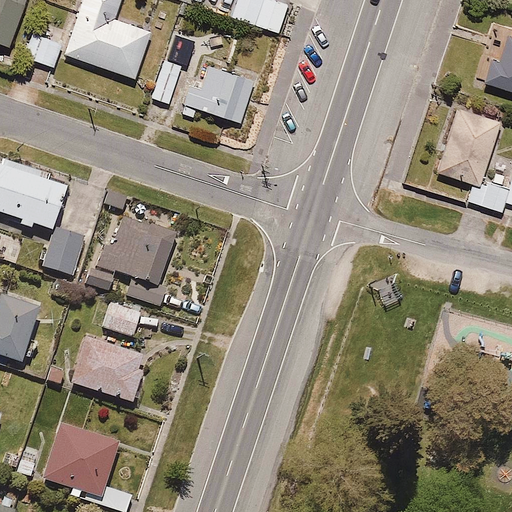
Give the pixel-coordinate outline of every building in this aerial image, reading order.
[(103,0),(61,0),(47,48),(118,70),(133,23),(100,12),(103,0)] [(471,50),(464,77),(511,90),(511,22),(493,17),(482,51),(471,50)] [(183,86),(167,77),(164,96),(223,115),(237,71),(192,57),(183,86)] [(482,111),(440,101),(419,169),(462,178),(482,111)] [(34,168),(0,157),(0,212),(35,224),(48,180),(33,173),(34,168)] [(88,238),(80,260),(142,279),(160,224),(106,206),(95,238),(88,238)] [(0,355),(4,357),(23,299),(0,291),(0,355)] [(136,348),(66,327),(53,375),(122,396),(136,348)] [(106,434),(43,414),(25,471),(87,491),(106,434)]
